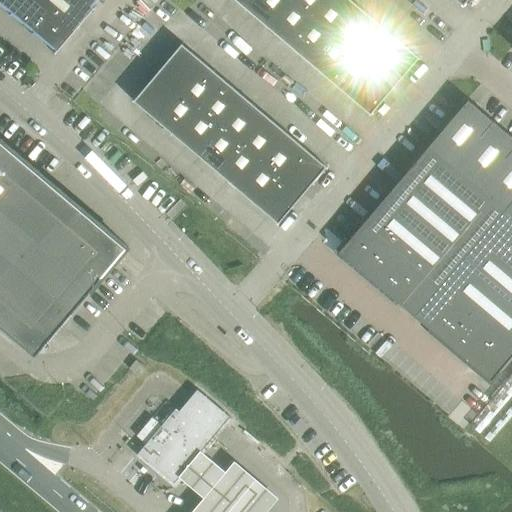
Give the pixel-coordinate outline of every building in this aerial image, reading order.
[(0,0),(0,7),(55,54),(100,0),(0,0)] [(235,0),(370,114),(419,57),(351,0),(235,0)] [(182,43),(133,101),(278,224),(326,166),(182,43)] [(470,101),(431,147),(455,167),(493,121),(470,101)] [(511,136),(493,121),(455,167),(480,188),(511,151),(511,136)] [(0,325),(35,355),(91,289),(92,290),(128,247),(0,138),(0,325)] [(431,147),(341,253),(414,315),(506,210),(480,188),(455,167),(431,147)] [(511,151),(480,188),(506,210),(511,202),(511,151)] [(511,215),(506,210),(414,315),(492,381),(511,357),(511,215)] [(146,368),(136,360),(129,367),(139,376),(146,368)] [(511,374),(469,424),(480,432),(490,442),(511,416),(511,374)] [(152,417),(137,436),(146,443),(137,455),(139,457),(140,456),(173,484),(173,485),(175,487),(177,484),(175,483),(211,441),(212,442),(214,440),(213,438),(214,437),(219,431),(224,425),(228,420),(230,421),(232,419),(197,389),(186,403),(181,409),(179,411),(176,408),(162,425),(152,417)] [(232,463),(189,511),(264,511),(275,500),(232,463)]
